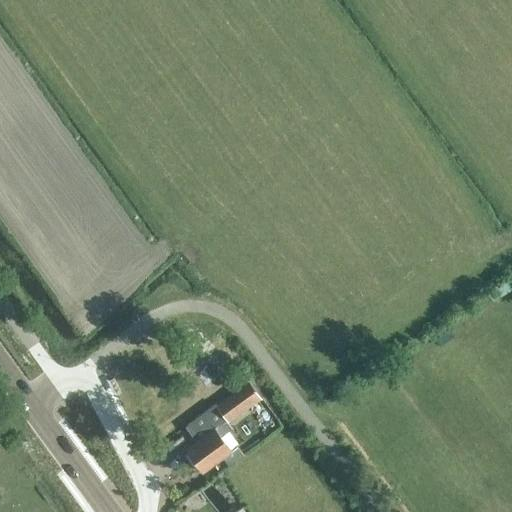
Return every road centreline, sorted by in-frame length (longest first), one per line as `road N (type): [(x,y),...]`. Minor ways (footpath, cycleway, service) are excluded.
road 1 (unclassified): [(145,511),(147,491),(82,372),(60,388)]
road 2 (secondary): [(105,511),(30,407)]
